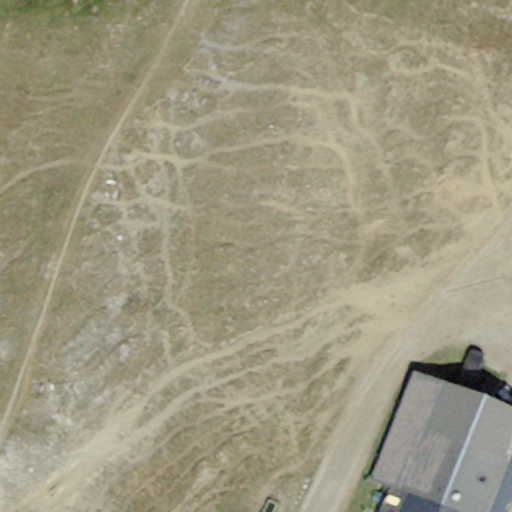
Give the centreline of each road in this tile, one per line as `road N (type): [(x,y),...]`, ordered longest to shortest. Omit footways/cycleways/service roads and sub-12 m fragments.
road 1 (track): [(188,0),(174,48),(87,168),(0,417)]
road 2 (track): [(322,511),(382,386),(511,212)]
